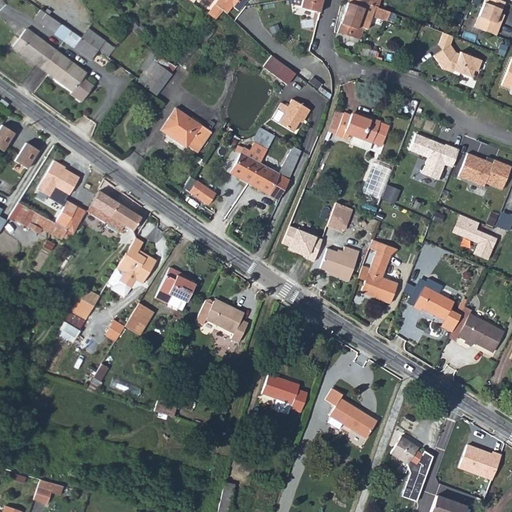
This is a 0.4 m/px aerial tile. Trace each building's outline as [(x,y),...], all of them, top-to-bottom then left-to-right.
[(221,0),(223,1),(219,7),(220,8),(226,1),(228,2),(229,0),(221,0)] [(220,8),(225,12),(227,14),(230,17),(236,9),(237,10),(244,0),(229,0),(228,2),(226,1),(220,8)] [(301,0),(300,7),(319,13),(321,5),(320,4),(321,0),(301,0)] [(338,34),(360,42),(364,30),(359,28),(366,4),(355,0),(350,0),(349,4),(348,4),(345,11),(338,34)] [(355,0),(366,4),(378,9),(380,0),(355,0)] [(494,35),(502,14),(499,13),(498,12),(499,9),(500,10),(503,2),(498,0),(483,0),(473,26),(494,35)] [(359,28),(364,30),(366,31),(371,17),(385,22),(388,13),(378,9),(366,4),(359,28)] [(211,18),(215,21),(217,18),(225,12),(220,8),(219,7),(211,18)] [(41,9),(35,17),(56,32),(61,24),(41,9)] [(215,21),(216,22),(227,14),(225,12),(217,18),(215,21)] [(82,40),(99,52),(103,55),(111,42),(92,28),(82,40)] [(72,92),(81,79),(84,75),(38,39),(25,29),(11,46),(72,92)] [(442,34),(438,45),(443,51),(434,58),(442,69),(452,73),(452,71),(471,78),(473,71),(477,72),(481,61),(459,53),(458,55),(454,53),(449,46),(452,38),(442,34)] [(82,40),(76,49),(93,62),(99,52),(82,40)] [(176,60),(181,65),(198,48),(192,43),(176,60)] [(511,52),(502,77),(511,81),(511,52)] [(290,89),(298,78),(289,71),(281,65),(274,59),(266,70),(290,89)] [(142,76),(144,78),(141,82),(147,87),(145,89),(157,98),(173,77),(172,76),(175,72),(164,64),(161,68),(154,62),(142,76)] [(72,92),(70,95),(79,102),(91,87),(81,79),(72,92)] [(281,127),(297,135),(305,121),(307,123),(313,113),(295,102),(291,110),(284,106),(281,112),(287,116),(281,127)] [(354,111),(373,119),(374,116),(356,108),(354,111)] [(331,129),(351,137),(353,132),(359,134),(376,141),(384,119),(374,116),(373,119),(354,111),(353,115),(336,109),(331,129)] [(160,132),(185,149),(186,147),(196,154),(210,134),(176,111),(160,132)] [(376,141),(384,144),(392,123),(384,119),(376,141)] [(13,133),(1,125),(0,126),(0,149),(2,150),(13,133)] [(438,139),(415,130),(408,146),(427,153),(421,169),(437,175),(443,160),(451,163),(458,145),(444,140),(444,141),(443,143),(440,142),(438,139)] [(359,134),(356,140),(373,147),(376,141),(359,134)] [(26,142),(14,160),(26,168),(38,150),(26,142)] [(229,176),(266,197),(277,177),(258,167),(266,154),(253,147),(249,155),(243,152),(229,176)] [(485,156),(467,149),(457,172),(483,182),(484,179),(501,185),(510,162),(493,155),(491,159),(485,156)] [(277,177),(287,184),(301,156),(292,151),(277,177)] [(64,206),(54,223),(66,229),(72,233),(84,211),(64,200),(68,193),(69,194),(79,177),(61,167),(62,165),(53,160),(36,189),(49,196),(48,197),(64,206)] [(191,177),(184,189),(188,191),(195,179),(191,177)] [(266,197),(277,202),(287,184),(277,177),(266,197)] [(211,202),(216,188),(195,180),(189,193),(211,202)] [(398,186),(386,181),(380,195),(393,199),(398,186)] [(105,222),(116,202),(98,191),(87,211),(105,222)] [(336,225),(337,223),(344,202),(333,197),(324,221),(336,225)] [(105,222),(114,227),(118,222),(121,223),(129,210),(116,202),(105,222)] [(344,202),(337,223),(341,225),(349,204),(344,202)] [(13,220),(39,233),(42,228),(61,238),(66,229),(54,223),(36,212),(22,205),(13,220)] [(495,225),(499,212),(491,209),(487,222),(495,225)] [(119,227),(122,229),(125,226),(132,230),(140,217),(129,210),(121,223),(119,227)] [(472,250),(487,256),(496,234),(475,226),(478,218),(459,210),(452,228),(477,239),(472,250)] [(508,229),(511,220),(511,213),(501,210),(496,224),(508,229)] [(305,254),(312,257),(320,234),(291,222),(283,240),(296,245),(297,248),(306,252),(305,254)] [(370,235),(367,244),(377,248),(389,253),(391,254),(395,246),(370,235)] [(134,236),(106,281),(110,284),(114,283),(116,279),(129,287),(134,278),(140,282),(155,259),(145,253),(143,256),(135,252),(138,248),(141,242),(142,241),(134,236)] [(317,263),(330,268),(329,272),(346,277),(356,248),(342,243),(340,250),(324,244),(317,263)] [(145,253),(138,248),(135,252),(143,256),(145,253)] [(357,272),(367,276),(362,289),(390,301),(398,281),(381,275),(389,253),(377,248),(371,264),(362,260),(357,272)] [(168,267),(154,297),(166,303),(180,310),(193,283),(184,280),(186,275),(168,267)] [(414,304),(421,307),(422,304),(446,315),(454,298),(437,290),(440,285),(426,279),(414,304)] [(77,298),(91,306),(97,295),(83,287),(77,298)] [(205,316),(234,330),(232,334),(230,338),(237,342),(247,323),(239,319),(243,313),(225,304),(224,307),(212,301),(213,299),(212,298),(212,297),(211,296),(210,296),(208,296),(207,296),(206,298),(196,318),(203,321),(204,319),(205,316)] [(77,298),(67,314),(81,322),(91,306),(77,298)] [(212,301),(224,307),(225,304),(213,298),(212,301)] [(138,303),(123,326),(138,335),(152,312),(138,303)] [(448,335),(457,339),(460,334),(460,333),(470,311),(473,308),(464,303),(448,335)] [(460,333),(460,334),(467,338),(466,340),(473,343),(475,340),(494,349),(504,328),(470,311),(460,333)] [(81,325),(66,316),(59,328),(68,333),(70,329),(77,333),(81,325)] [(204,319),(232,334),(234,330),(205,316),(204,319)] [(114,341),(123,326),(112,320),(103,335),(114,341)] [(93,374),(100,378),(108,365),(101,361),(93,374)] [(260,393),(275,398),(273,405),(274,408),(286,412),(288,411),(290,408),(298,411),(305,393),(296,389),(297,385),(266,374),(260,393)] [(138,393),(140,384),(113,378),(111,387),(138,393)] [(339,422),(364,437),(374,420),(338,398),(340,395),(332,389),(325,400),(334,405),(328,415),(329,416),(326,421),(336,427),(339,422)] [(153,410),(172,416),(175,406),(156,400),(153,410)] [(386,444),(392,447),(389,452),(405,462),(408,472),(399,495),(415,501),(431,456),(422,450),(420,454),(414,449),(416,447),(399,436),(401,433),(395,430),(386,444)] [(33,498),(48,503),(49,500),(52,489),(54,483),(40,478),(33,498)] [(215,511),(226,511),(233,484),(223,481),(215,511)] [(60,484),(54,483),(52,489),(49,500),(55,502),(60,484)] [(428,511),(462,511),(464,506),(434,495),(428,511)]
